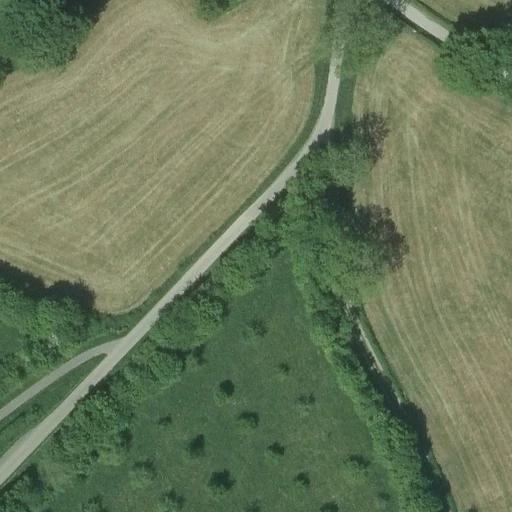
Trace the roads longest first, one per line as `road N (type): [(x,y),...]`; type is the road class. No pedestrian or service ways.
road 1 (track): [(0,477),(311,148),(326,115),(342,0)]
road 2 (track): [(326,115),(337,278),(441,511)]
road 3 (track): [(143,329),(87,354),(0,420)]
road 4 (track): [(511,76),(393,0)]
